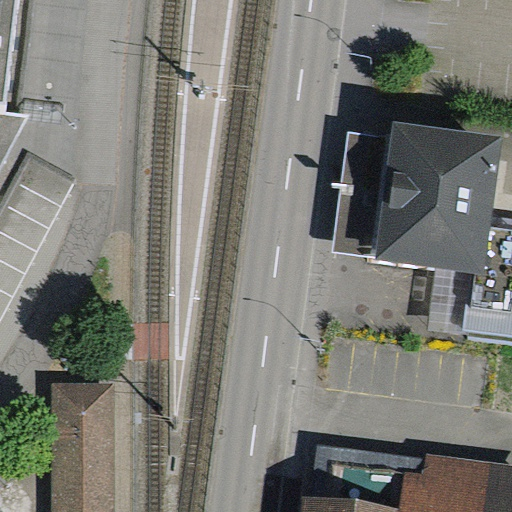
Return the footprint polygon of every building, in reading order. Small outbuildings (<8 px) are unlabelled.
[(0,0),(0,182),(32,123),(10,123),(23,0),(0,0)] [(511,240),(490,237),(501,151),(395,137),(394,145),(378,264),(377,275),(434,283),(472,287),(466,340),(511,345),(511,240)] [(378,264),(394,145),(350,139),(334,258),(378,264)] [(472,287),(434,283),(427,335),(466,340),(472,287)] [(115,511),(116,389),(51,390),(52,511),(115,511)] [(419,511),(326,511),(306,509),(305,511),(511,511),(511,469),(426,459),(419,511)]
